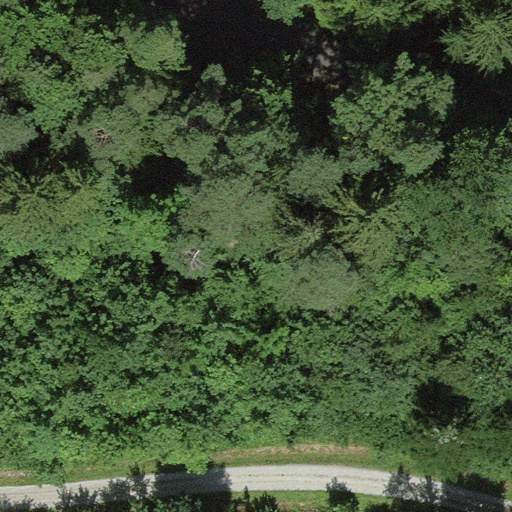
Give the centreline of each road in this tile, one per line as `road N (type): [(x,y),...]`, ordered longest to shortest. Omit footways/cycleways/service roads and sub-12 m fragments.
road 1 (track): [(0,470),(449,485),(511,499)]
road 2 (unclassified): [(203,0),(511,135)]
